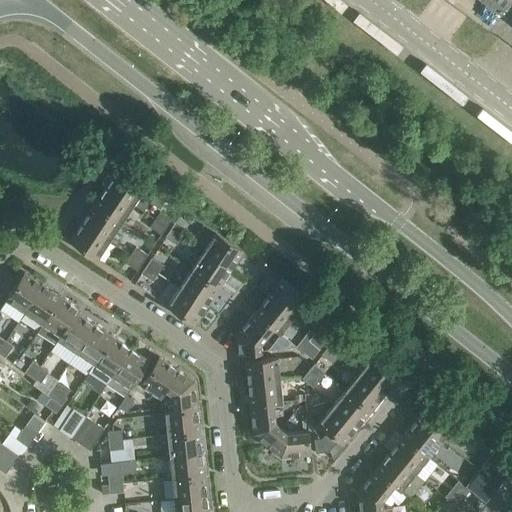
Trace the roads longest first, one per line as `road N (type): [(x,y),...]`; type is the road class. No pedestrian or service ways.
road 1 (tertiary): [(31,0),(511,376)]
road 2 (tertiary): [(511,317),(115,0)]
road 3 (residential): [(298,505),(248,503),(232,477),(218,365),(46,248)]
road 4 (unclassified): [(511,108),(371,0)]
road 5 (residential): [(298,505),(335,477),(412,384)]
